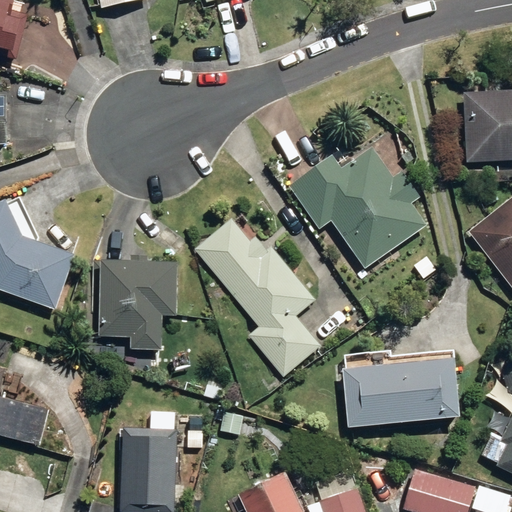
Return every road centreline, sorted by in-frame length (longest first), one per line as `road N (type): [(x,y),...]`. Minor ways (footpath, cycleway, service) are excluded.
road 1 (residential): [(134,138),(407,31),(511,6)]
road 2 (unknown): [(73,511),(79,443),(58,391),(28,362)]
